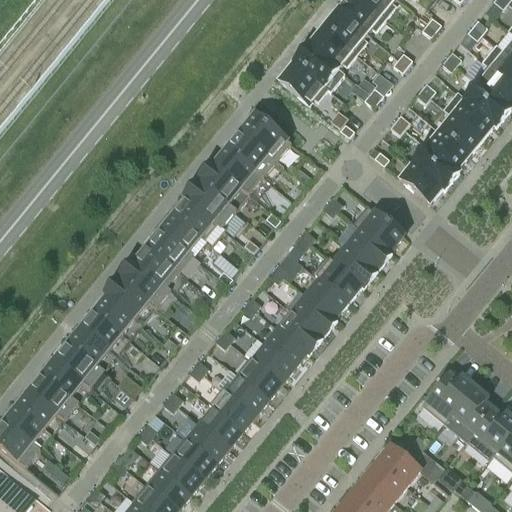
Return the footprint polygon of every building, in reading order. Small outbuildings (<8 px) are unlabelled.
[(336,14),(367,39),(371,33),(375,36),(384,24),(355,0),(346,0),(345,1),(346,2),(336,14)] [(355,0),(384,24),(394,12),(391,9),(396,3),(391,0),(355,0)] [(507,8),(497,0),(493,6),(502,14),(507,8)] [(322,31),(356,59),(365,47),(362,44),(367,39),(336,14),(336,15),(322,31)] [(426,28),(435,36),(440,29),(431,22),(426,28)] [(477,25),(472,31),(481,39),(487,33),(477,25)] [(435,36),(426,28),(421,34),(430,42),(435,36)] [(338,74),(343,68),(346,71),(356,59),(322,31),(308,48),(307,49),(338,74)] [(481,39),(472,31),(467,38),(476,46),(481,39)] [(511,45),(503,56),(503,57),(511,64),(511,45)] [(307,49),(292,67),(293,68),(326,95),(327,94),(330,96),(344,79),(338,74),(307,49)] [(482,67),(485,70),(486,70),(511,91),(511,64),(503,57),(503,56),(496,50),(482,67)] [(397,63),(406,71),(411,65),(402,57),(397,63)] [(451,57),(446,63),(456,71),(461,64),(451,57)] [(406,71),(397,63),(392,69),(401,77),(406,71)] [(456,71),(446,63),(441,69),(450,77),(456,71)] [(326,95),(293,68),(287,74),(278,85),(287,93),(293,97),(308,110),(309,109),(314,103),(317,106),(325,97),(326,95)] [(472,86),(476,89),(476,88),(507,113),(508,112),(511,107),(511,91),(486,70),(485,70),(472,86)] [(426,88),(420,95),(430,102),(435,96),(426,88)] [(476,89),(464,103),(463,104),(494,129),(493,130),(495,132),(510,113),(508,112),(507,113),(476,88),(476,89)] [(373,93),(370,97),(368,99),(378,106),(383,100),(379,97),(373,93)] [(430,102),(420,95),(415,101),(425,109),(430,102)] [(443,115),(450,121),(451,120),(481,145),(493,130),(494,129),(463,104),(464,103),(457,97),(443,115)] [(378,106),(368,99),(363,105),(373,112),(378,106)] [(291,148),(287,145),(254,118),(240,135),(277,165),(287,152),(290,149),(291,148)] [(400,120),(394,126),(404,134),(409,128),(400,120)] [(450,121),(438,136),(468,161),(481,145),(451,120),(450,121)] [(404,134),(394,126),(389,132),(399,140),(404,134)] [(340,134),(339,135),(348,142),(353,136),(344,128),(340,134)] [(227,151),(264,181),(277,165),(240,135),(227,151)] [(426,150),(424,152),(455,177),(457,175),(468,161),(438,136),(426,150)] [(214,167),(250,197),(264,181),(227,151),(214,167)] [(424,152),(411,168),(442,193),(444,195),(459,177),(457,175),(455,177),(424,152)] [(374,163),(383,171),(388,164),(379,157),(374,163)] [(250,197),(214,167),(213,168),(211,167),(199,182),(237,214),(250,197)] [(442,193),(411,168),(411,169),(399,184),(429,209),(442,193)] [(303,176),(297,183),(306,191),(312,184),(303,176)] [(185,198),(224,230),(237,214),(199,182),(185,198)] [(224,230),(185,198),(182,202),(184,204),(174,216),(211,246),(224,230)] [(333,202),(328,208),(337,216),(342,209),(333,202)] [(337,216),(328,208),(322,214),(332,222),(337,216)] [(367,210),(353,227),(390,257),(403,240),(367,210)] [(211,246),(174,216),(161,232),(198,262),(211,246)] [(265,224),(275,232),(280,225),(270,217),(265,224)] [(359,235),(347,249),(378,275),(391,258),(390,257),(353,227),(351,229),(359,235)] [(147,248),(184,278),(198,262),(161,232),(147,248)] [(306,235),(300,241),(310,249),(315,243),(306,235)] [(310,249),(300,241),(295,248),(305,255),(310,249)] [(248,244),(243,251),(253,258),(258,252),(248,244)] [(134,264),(171,295),(184,278),(147,248),(134,264)] [(347,249),(334,265),(365,291),(378,275),(347,249)] [(326,260),(313,275),(350,306),(361,292),(362,294),(365,291),(334,265),(333,266),(326,260)] [(171,295),(134,264),(133,265),(132,264),(119,279),(158,311),(171,295)] [(278,269),(273,275),(283,283),(288,276),(278,269)] [(283,283),(273,275),(268,281),(277,289),(283,283)] [(318,285),(307,298),(337,322),(350,306),(313,275),(310,279),(318,285)] [(223,276),(217,282),(227,290),(232,284),(223,276)] [(106,295),(145,327),(158,311),(119,279),(106,295)] [(131,343),(145,327),(106,295),(103,299),(105,301),(95,313),(131,343)] [(307,298),(294,314),(325,339),(337,325),(335,324),(337,322),(307,298)] [(251,302),(246,308),(255,316),(260,310),(251,302)] [(255,316),(246,308),(241,314),(250,322),(255,316)] [(81,329),(118,359),(131,343),(95,313),(81,329)] [(294,314),(281,330),(312,355),(325,339),(294,314)] [(68,345),(105,375),(118,359),(81,329),(68,345)] [(281,330),(268,346),(297,370),(306,359),(308,361),(312,355),(281,330)] [(225,334),(220,340),(229,348),(235,341),(225,334)] [(229,348),(220,340),(215,346),(224,354),(229,348)] [(105,375),(68,345),(55,361),(92,392),(105,375)] [(268,346),(255,362),(284,386),(297,370),(268,346)] [(42,378),(79,408),(92,392),(55,361),(42,378)] [(249,362),(238,375),(271,402),(284,386),(255,362),(252,365),(249,362)] [(199,366),(194,372),(203,380),(208,373),(199,366)] [(203,380),(194,372),(189,378),(198,386),(203,380)] [(238,383),(228,395),(257,419),(271,402),(238,375),(234,380),(238,383)] [(445,429),(452,420),(476,390),(466,382),(464,384),(460,380),(457,385),(447,377),(421,410),(445,429)] [(42,378),(28,394),(65,424),(79,408),(42,378)] [(452,420),(474,437),(493,414),(484,407),(488,403),(484,400),(485,398),(476,390),(452,420)] [(15,410),(52,440),(65,424),(28,394),(15,410)] [(222,394),(211,408),(244,435),(257,419),(228,395),(226,397),(222,394)] [(173,397),(168,403),(177,411),(182,405),(173,397)] [(177,411),(168,403),(163,410),(172,417),(177,411)] [(212,415),(202,427),(231,451),(244,435),(211,408),(208,412),(212,415)] [(2,426),(39,456),(52,440),(15,410),(2,426)] [(474,437),(496,455),(497,455),(511,436),(511,419),(511,418),(509,420),(505,417),(501,421),(493,414),(474,437)] [(39,456),(2,426),(0,428),(0,452),(25,473),(26,472),(39,456)] [(202,427),(188,443),(218,467),(231,451),(202,427)] [(147,429),(142,435),(151,443),(157,436),(147,429)] [(151,443),(142,435),(137,441),(146,449),(151,443)] [(89,436),(85,440),(95,448),(99,443),(89,436)] [(511,474),(511,436),(497,455),(496,455),(492,459),(511,474)] [(188,443),(175,459),(205,483),(218,467),(188,443)] [(405,447),(397,456),(408,465),(416,456),(405,447)] [(390,450),(377,467),(406,491),(420,474),(419,474),(408,465),(397,456),(390,450)] [(416,456),(408,465),(419,474),(426,464),(416,456)] [(171,457),(158,472),(191,499),(205,483),(175,459),(175,460),(171,457)] [(121,460),(116,466),(126,474),(131,468),(121,460)] [(126,474),(116,466),(111,473),(120,481),(126,474)] [(377,467),(364,483),(393,507),(406,491),(377,467)] [(158,472),(145,489),(173,511),(181,511),(191,499),(158,472)] [(364,483),(351,499),(367,511),(388,511),(393,507),(364,483)] [(460,500),(463,495),(467,490),(460,485),(452,494),(460,500)] [(173,511),(145,489),(132,505),(140,511),(173,511)] [(468,490),(460,500),(467,505),(475,496),(468,490)] [(95,492),(90,498),(100,506),(105,500),(95,492)] [(94,511),(100,506),(90,498),(85,504),(94,511)] [(367,511),(351,499),(339,511),(367,511)] [(435,500),(428,509),(431,511),(435,511),(442,505),(435,500)]
